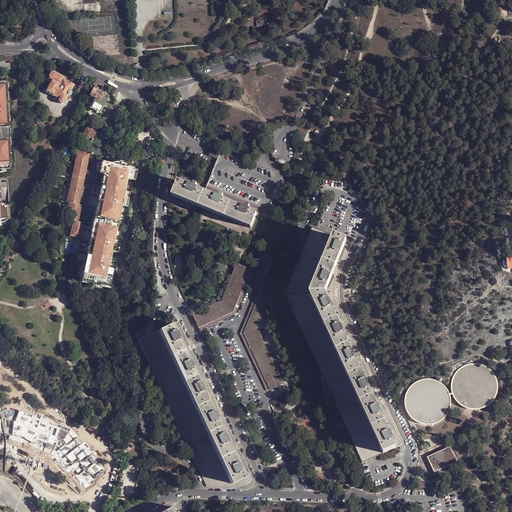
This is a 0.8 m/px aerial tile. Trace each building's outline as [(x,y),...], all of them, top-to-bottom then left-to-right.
[(256,19),(257,27),(267,25),(267,18),(256,19)] [(45,91),(53,95),(58,97),(57,99),(58,102),(61,103),(64,102),(69,94),(71,94),(71,93),(71,91),(70,91),(74,85),(63,79),(64,77),(54,71),(50,72),(48,76),(50,78),(51,79),(45,91)] [(7,78),(0,78),(0,167),(8,167),(8,162),(10,162),(7,78)] [(90,110),(96,113),(99,108),(102,109),(108,98),(105,96),(106,93),(100,90),(103,84),(100,82),(94,80),(91,87),(93,88),(88,96),(96,101),(95,104),(94,103),(90,110)] [(86,127),(78,140),(87,145),(94,132),(86,127)] [(88,153),(76,151),(74,163),(88,166),(89,161),(87,160),(88,153)] [(133,167),(95,160),(87,210),(92,211),(91,220),(89,227),(87,227),(83,226),(81,238),(77,260),(81,261),(82,261),(81,272),(81,276),(83,280),(83,281),(91,284),(112,287),(115,272),(115,270),(116,266),(119,251),(121,242),(124,225),(125,221),(128,202),(129,198),(131,189),(132,182),(132,179),(135,179),(137,170),(133,168),(133,167)] [(88,166),(74,163),(72,176),(84,178),(85,170),(87,170),(88,166)] [(84,178),(72,176),(69,190),(83,192),(84,188),(82,187),(84,178)] [(258,214),(250,210),(251,207),(247,206),(246,209),(231,203),(223,200),(224,197),(221,195),(220,198),(205,193),(197,189),(198,186),(194,185),(193,188),(178,182),(173,196),(173,197),(177,199),(177,197),(195,204),(194,206),(199,208),(203,209),(203,207),(222,215),(221,217),(225,218),(229,220),(230,218),(248,225),(247,227),(252,229),(253,227),(258,214)] [(286,192),(279,189),(277,194),(276,195),(275,197),(275,199),(282,202),(286,192)] [(83,192),(69,190),(67,202),(69,203),(79,204),(80,197),(82,197),(83,192)] [(195,204),(177,197),(177,199),(194,206),(195,204)] [(79,204),(69,203),(67,212),(71,213),(70,221),(73,221),(78,222),(79,220),(81,205),(79,204)] [(222,215),(203,207),(203,209),(221,217),(222,215)] [(248,225),(230,218),(229,220),(247,227),(248,225)] [(78,222),(73,221),(71,229),(73,229),(71,236),(81,238),(83,226),(84,223),(78,222)] [(307,241),(285,294),(323,377),(327,383),(329,387),(332,395),(345,423),(348,430),(364,463),(378,456),(385,453),(373,428),(361,403),(349,377),(336,350),(325,324),(310,294),(323,262),(334,235),(329,233),(319,229),(317,228),(313,226),(310,234),(307,241)] [(323,262),(336,268),(339,260),(344,247),(347,240),(334,235),(323,262)] [(511,257),(506,258),(506,260),(503,261),(503,267),(507,267),(507,269),(511,269),(511,257)] [(310,294),(326,293),(328,288),(333,275),(336,268),(323,262),(310,294)] [(195,314),(201,328),(235,313),(252,270),(247,268),(238,264),(223,301),(195,314)] [(236,314),(237,316),(254,271),(253,270),(252,270),(235,313),(236,314)] [(242,332),(245,332),(262,291),(268,276),(267,276),(265,275),(242,332)] [(268,276),(262,291),(274,295),(279,297),(285,283),(268,276)] [(285,383),(261,330),(274,295),(262,291),(245,332),(271,390),(285,383)] [(325,324),(337,319),(334,312),(328,299),(326,293),(310,294),(325,324)] [(331,298),(328,299),(334,312),(337,311),(331,298)] [(236,314),(235,313),(201,328),(202,329),(202,331),(208,329),(237,316),(236,314)] [(336,350),(349,344),(346,337),(340,325),(337,319),(325,324),(336,350)] [(172,355),(184,350),(176,334),(175,330),(172,324),(160,329),(172,355)] [(154,332),(151,325),(146,327),(134,332),(137,339),(154,332)] [(171,355),(172,355),(160,329),(159,330),(171,355)] [(150,365),(171,355),(159,330),(154,332),(137,339),(150,365)] [(245,332),(242,332),(269,391),(271,390),(245,332)] [(349,377),(361,371),(358,363),(352,351),(349,344),(336,350),(349,377)] [(184,381),(196,375),(193,369),(191,365),(184,350),(172,355),(184,381)] [(183,381),(171,355),(150,365),(161,391),(183,381)] [(184,381),(172,355),(171,355),(183,381),(184,381)] [(451,388),(452,393),(453,396),(455,400),(456,402),(459,404),(464,407),(470,409),(474,409),(479,410),(482,409),(486,407),(489,405),(493,400),(495,399),(497,395),(497,392),(498,387),(498,386),(497,381),(497,379),(494,374),(493,373),(490,369),(489,368),(485,365),(483,365),(479,363),(477,363),(471,363),(470,363),(465,365),(464,365),(460,368),(458,369),(455,373),(454,375),(452,379),(452,381),(451,386),(451,388)] [(361,403),(374,397),(371,391),(365,378),(361,371),(349,377),(361,403)] [(196,406),(208,401),(200,385),(199,382),(196,375),(184,381),(196,406)] [(367,377),(365,378),(371,391),(373,390),(367,377)] [(450,396),(445,386),(443,384),(440,381),(436,380),(432,379),(427,379),(421,380),(417,382),(412,385),(410,387),(408,390),(406,393),(405,399),(405,401),(405,406),(405,408),(407,412),(409,415),(413,420),(415,421),(419,423),(423,424),(428,425),(432,424),(437,423),(440,422),(444,419),(446,416),(449,412),(450,408),(451,404),(451,400),(450,396)] [(195,407),(183,381),(161,391),(173,417),(195,407)] [(196,406),(184,381),(183,381),(195,407),(196,406)] [(373,428),(386,423),(382,416),(377,404),(374,397),(361,403),(373,428)] [(208,432),(220,427),(217,420),(215,417),(208,401),(196,406),(208,432)] [(379,402),(377,404),(382,416),(385,415),(379,402)] [(208,432),(196,406),(195,407),(207,433),(208,432)] [(207,433),(195,407),(173,417),(186,443),(207,433)] [(385,453),(397,448),(394,442),(389,429),(386,423),(373,428),(385,453)] [(220,457),(231,452),(224,437),(223,433),(220,427),(208,432),(220,457)] [(220,457),(208,432),(207,433),(219,458),(220,457)] [(219,458),(207,433),(186,443),(198,468),(219,458)] [(450,447),(427,457),(434,472),(457,462),(450,447)] [(231,452),(220,457),(232,481),(238,478),(239,480),(244,478),(241,472),(239,468),(231,452)] [(220,457),(219,458),(230,482),(232,481),(220,457)] [(219,458),(198,468),(206,486),(224,487),(231,484),(230,482),(219,458)]
